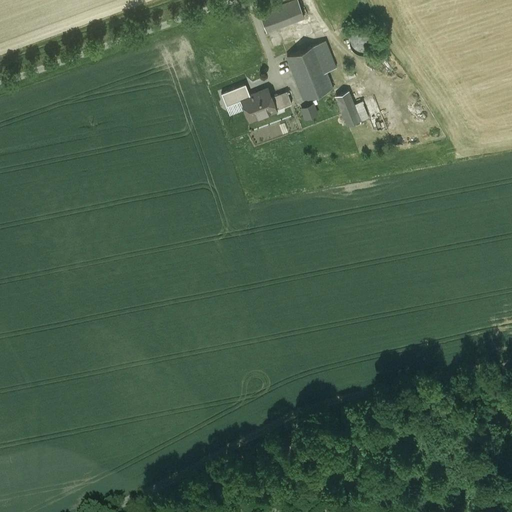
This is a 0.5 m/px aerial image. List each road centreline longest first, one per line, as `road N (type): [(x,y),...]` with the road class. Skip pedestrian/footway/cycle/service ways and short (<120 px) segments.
road 1 (track): [(101,511),(338,396),(511,360)]
road 2 (unclassified): [(0,83),(235,0)]
